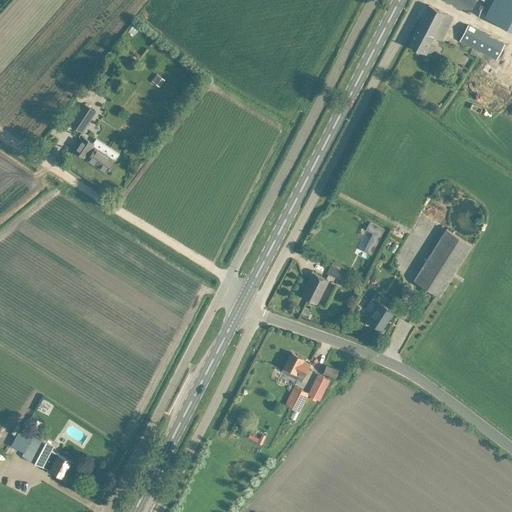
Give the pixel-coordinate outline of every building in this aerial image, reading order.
[(443,0),(470,14),(476,0),(443,0)] [(511,0),(483,0),(491,4),(485,16),(511,29),(511,0)] [(453,16),(438,9),(429,4),(408,45),(431,56),(436,45),(430,42),(434,36),(441,40),(443,36),(453,16)] [(468,24),(460,41),(473,47),(470,52),(477,56),(480,51),(496,59),(505,43),(468,24)] [(133,36),(145,46),(152,39),(140,28),(133,36)] [(109,83),(116,75),(106,68),(100,76),(109,83)] [(160,86),(165,79),(157,73),(152,80),(160,86)] [(82,132),(96,111),(84,103),(70,123),(82,132)] [(80,142),(75,151),(88,159),(107,172),(108,169),(109,169),(110,167),(109,167),(115,159),(92,144),(93,143),(84,137),(83,139),(80,142)] [(373,232),(364,250),(372,254),(385,228),(370,221),(366,229),(373,232)] [(472,244),(447,228),(414,280),(439,296),(472,244)] [(344,280),(347,273),(331,265),(327,272),(338,278),(344,280)] [(314,272),(302,295),(317,303),(329,280),(314,272)] [(394,311),(379,302),(367,321),(382,330),(394,311)] [(304,308),(300,315),(307,319),(311,312),(304,308)] [(285,366),(282,371),(302,381),(304,376),(310,364),(303,360),(304,358),(292,352),(285,366)] [(323,372),(336,377),(339,370),(326,365),(323,372)] [(320,398),(330,379),(318,374),(309,392),(320,398)] [(300,411),(309,393),(294,386),(285,403),(300,411)] [(52,419),(59,404),(46,398),(39,413),(52,419)] [(34,418),(30,426),(38,430),(42,422),(34,418)] [(25,449),(22,455),(44,467),(54,472),(63,476),(71,461),(62,456),(59,454),(53,451),(52,450),(54,445),(48,442),(33,434),(25,449)] [(259,438),(257,441),(262,444),(266,436),(262,434),(260,439),(259,438)]
